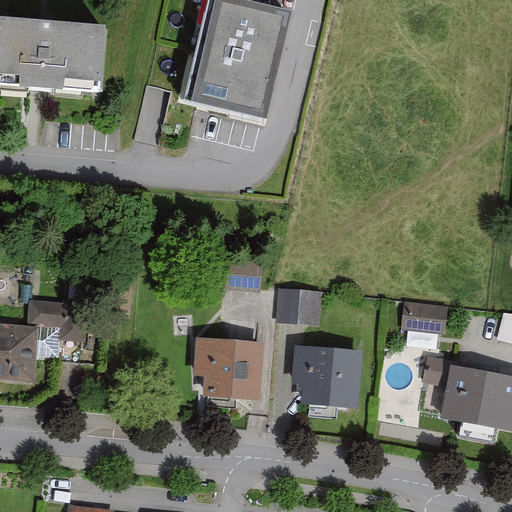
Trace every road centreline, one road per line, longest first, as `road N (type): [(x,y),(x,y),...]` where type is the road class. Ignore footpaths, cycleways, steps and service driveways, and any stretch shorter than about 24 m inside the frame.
road 1 (residential): [(0,165),(238,179),(276,145),(311,0)]
road 2 (residential): [(0,437),(237,457)]
road 3 (residential): [(237,457),(440,489)]
